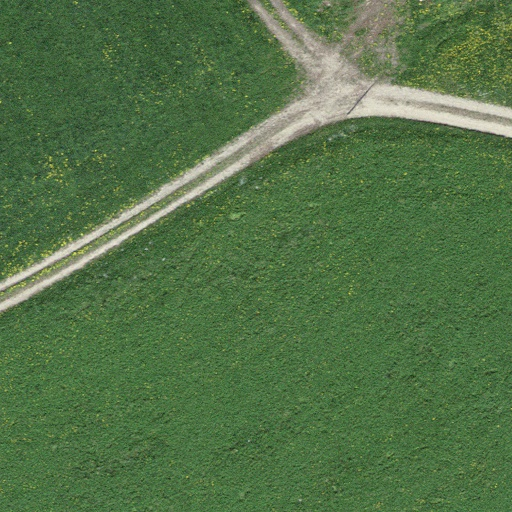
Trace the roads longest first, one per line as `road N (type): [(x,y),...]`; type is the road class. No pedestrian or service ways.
road 1 (track): [(0,294),(351,93),(511,126)]
road 2 (track): [(351,93),(274,0)]
